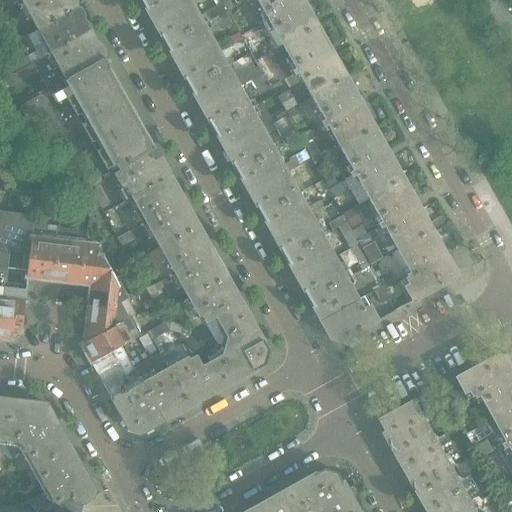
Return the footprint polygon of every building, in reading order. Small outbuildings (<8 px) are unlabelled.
[(75,8),(70,0),(20,0),(36,29),(75,8)] [(191,3),(189,0),(139,0),(153,24),(191,3)] [(236,32),(225,12),(227,10),(222,2),(221,0),(212,0),(216,6),(198,16),(191,3),(153,24),(176,66),(215,45),(208,34),(218,28),(225,39),(228,37),(236,32)] [(233,7),(228,0),(225,0),(222,2),(227,10),(233,7)] [(317,27),(301,0),(256,0),(283,47),(317,27)] [(0,18),(13,10),(10,3),(1,8),(0,18)] [(90,36),(75,8),(36,29),(64,79),(56,83),(62,93),(108,68),(90,36)] [(0,42),(5,43),(9,23),(0,22),(0,42)] [(345,78),(328,48),(317,27),(283,47),(311,98),(345,78)] [(242,40),(237,32),(236,32),(228,37),(233,45),(242,40)] [(259,44),(253,33),(243,38),(248,50),(259,44)] [(238,87),(226,66),(215,45),(176,66),(200,108),(238,87)] [(0,82),(4,80),(32,64),(42,58),(38,51),(28,56),(6,67),(8,69),(0,73),(0,82)] [(8,88),(37,72),(32,64),(4,80),(8,88)] [(155,151),(134,115),(108,68),(62,93),(106,171),(113,167),(116,173),(155,151)] [(267,82),(263,75),(262,75),(261,74),(251,80),(255,89),(267,82)] [(375,131),(357,99),(345,78),(311,98),(341,151),(375,131)] [(262,130),(238,87),(200,108),(224,151),(262,130)] [(288,90),(275,97),(280,105),(293,98),(288,90)] [(48,110),(39,96),(19,107),(27,121),(48,110)] [(296,105),(293,98),(280,105),(282,109),(283,112),(296,105)] [(301,114),(296,105),(283,112),(287,118),(288,117),(289,120),(301,114)] [(287,118),(283,112),(282,109),(271,116),(275,124),(287,118)] [(286,173),(274,151),(262,130),(224,151),(248,194),(286,173)] [(297,138),(293,130),(281,136),(285,144),(297,138)] [(316,139),(311,131),(298,138),(302,146),(316,139)] [(404,183),(386,150),(375,131),(341,151),(370,202),(404,183)] [(321,158),(313,143),(304,147),(313,163),(321,158)] [(310,159),(305,150),(294,156),(299,165),(310,159)] [(169,177),(157,155),(155,151),(116,173),(114,174),(122,189),(125,187),(131,198),(169,177)] [(336,185),(330,172),(321,177),(328,189),(334,186),(336,185)] [(306,208),(298,194),(286,173),(248,194),(272,236),(322,209),(334,202),(333,200),(327,190),(322,181),(318,183),(324,194),(317,198),(318,201),(306,208)] [(90,188),(102,181),(98,174),(76,187),(81,194),(90,188)] [(198,227),(169,177),(131,198),(159,249),(198,227)] [(432,233),(414,201),(404,183),(370,202),(398,252),(432,233)] [(111,208),(99,185),(90,190),(98,205),(102,213),(111,208)] [(340,196),(334,186),(328,189),(327,190),(333,200),(340,196)] [(98,205),(90,190),(82,195),(87,204),(84,206),(87,211),(98,205)] [(362,225),(353,208),(343,214),(352,230),(362,225)] [(333,258),(314,222),(326,215),(322,209),(272,236),(295,279),(333,258)] [(124,234),(110,210),(103,214),(117,239),(124,234)] [(20,333),(27,278),(30,249),(31,237),(33,216),(0,212),(0,338),(11,340),(11,338),(13,339),(18,334),(19,333),(20,333)] [(338,227),(347,223),(343,215),(328,224),(330,228),(324,231),(326,235),(333,232),(333,230),(338,227)] [(356,240),(352,232),(347,223),(338,227),(350,249),(358,245),(356,240)] [(226,277),(210,250),(198,227),(159,249),(173,274),(169,276),(173,282),(164,288),(171,301),(184,293),(187,299),(226,277)] [(362,227),(352,232),(356,240),(366,234),(362,227)] [(135,239),(130,231),(124,234),(117,239),(121,247),(135,239)] [(450,281),(453,270),(443,252),(432,233),(398,252),(412,277),(407,280),(412,289),(407,291),(412,302),(450,281)] [(366,234),(356,240),(358,245),(361,251),(373,244),(367,234),(366,234)] [(54,281),(58,240),(31,237),(30,249),(27,278),(54,281)] [(79,284),(83,243),(58,240),(54,281),(79,284)] [(114,279),(111,274),(121,268),(122,270),(131,264),(130,263),(127,257),(119,262),(116,259),(108,264),(102,254),(97,254),(98,244),(83,243),(79,284),(90,285),(90,290),(101,291),(102,285),(114,279)] [(370,266),(361,251),(358,245),(350,249),(361,271),(365,268),(370,266)] [(358,301),(333,258),(295,279),(320,323),(358,301)] [(390,275),(379,282),(382,287),(384,291),(392,286),(395,284),(390,275)] [(266,350),(239,301),(226,277),(187,299),(187,300),(181,303),(195,329),(216,317),(218,320),(227,336),(223,346),(264,358),(266,350)] [(126,296),(119,282),(116,284),(114,279),(102,285),(101,291),(90,290),(87,309),(99,310),(123,297),(126,296)] [(158,293),(161,290),(157,284),(155,284),(145,290),(151,300),(151,301),(160,296),(158,293)] [(392,286),(384,291),(388,297),(396,293),(392,286)] [(382,287),(373,292),(387,316),(395,311),(388,297),(384,291),(382,287)] [(133,316),(123,297),(99,310),(87,309),(85,331),(99,333),(126,320),(133,316)] [(376,321),(367,302),(364,298),(358,301),(320,323),(329,338),(340,341),(376,321)] [(154,305),(151,301),(151,300),(143,304),(146,309),(154,305)] [(128,342),(123,331),(130,327),(126,320),(99,333),(85,331),(84,339),(86,343),(81,346),(90,362),(120,346),(128,342)] [(152,340),(170,330),(165,322),(156,326),(147,332),(152,340)] [(188,337),(190,331),(180,328),(179,334),(188,337)] [(186,343),(188,337),(179,334),(177,341),(186,343)] [(134,371),(133,369),(126,357),(120,346),(90,362),(104,388),(119,379),(134,371)] [(188,407),(262,366),(264,358),(223,346),(220,356),(200,367),(195,357),(190,360),(188,357),(167,368),(188,407)] [(188,407),(167,368),(159,355),(133,369),(134,371),(135,371),(141,383),(163,421),(188,407)] [(511,374),(511,375),(504,360),(493,357),(440,386),(452,408),(470,398),(477,394),(491,419),(511,407),(511,374)] [(163,421),(141,383),(135,371),(134,371),(119,379),(104,388),(126,427),(143,432),(163,421)] [(469,409),(468,406),(473,403),(470,398),(452,408),(457,416),(469,409)] [(6,443),(11,401),(0,399),(0,453),(1,453),(4,448),(6,443)] [(432,436),(426,425),(422,418),(425,416),(416,400),(383,418),(381,425),(386,433),(382,434),(390,447),(392,451),(402,469),(449,442),(445,434),(438,438),(432,436)] [(69,448),(58,428),(45,405),(11,401),(6,443),(4,448),(14,456),(21,447),(33,468),(69,448)] [(511,407),(491,419),(506,444),(499,448),(503,456),(510,452),(511,455),(511,407)] [(454,477),(449,467),(447,463),(447,454),(453,450),(449,442),(402,469),(426,511),(473,485),(468,477),(461,480),(454,477)] [(493,453),(493,451),(488,443),(473,451),(479,461),(488,456),(493,453)] [(93,491),(80,468),(69,448),(33,468),(46,492),(51,504),(53,502),(58,505),(57,503),(70,495),(74,501),(81,503),(91,497),(93,491)] [(314,511),(318,511),(329,473),(321,471),(246,511),(306,511),(309,510),(314,511)] [(357,511),(337,475),(329,473),(318,511),(357,511)] [(474,511),(469,503),(469,495),(477,491),(473,485),(426,511),(474,511)] [(1,500),(0,500),(0,507),(11,509),(12,501),(1,500)] [(0,511),(62,511),(58,505),(53,502),(51,504),(35,511),(11,509),(0,507),(0,511)]
